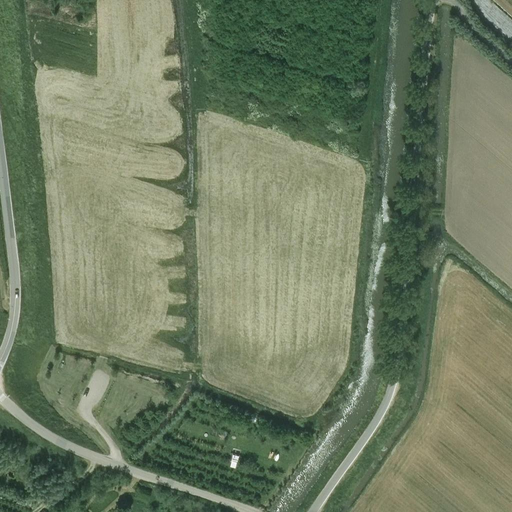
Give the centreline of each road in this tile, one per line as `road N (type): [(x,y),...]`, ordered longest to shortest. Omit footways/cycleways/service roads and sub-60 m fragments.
road 1 (unclassified): [(312,511),(377,420),(403,338),(433,0)]
road 2 (unclassified): [(251,511),(67,447),(0,397)]
road 3 (unclassified): [(0,358),(14,302),(0,153)]
